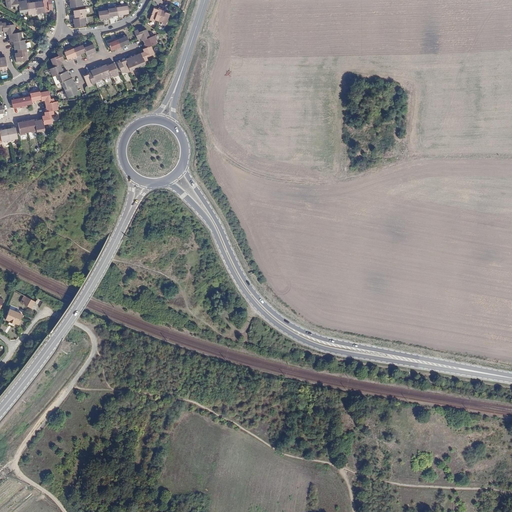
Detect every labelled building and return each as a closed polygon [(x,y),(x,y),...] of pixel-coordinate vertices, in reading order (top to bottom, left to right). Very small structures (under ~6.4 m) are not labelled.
[(5,0),(7,8),(15,7),(15,10),(19,9),(17,0),(15,0),(14,0),(5,0)] [(17,0),(19,9),(20,13),(23,13),(23,14),(28,14),(26,2),(26,0),(22,1),(21,0),(17,0)] [(45,12),(43,0),(38,0),(39,1),(35,2),(37,16),(41,15),(41,13),(45,12)] [(43,0),(45,12),(49,12),(49,10),(53,10),(51,0),(43,0)] [(79,0),(67,0),(68,0),(68,4),(70,4),(70,8),(82,7),(81,2),(80,2),(79,0)] [(28,14),(28,15),(32,15),(32,16),(37,16),(35,2),(32,2),(30,2),(30,1),(26,2),(28,14)] [(118,15),(119,17),(123,16),(123,14),(128,13),(127,4),(117,6),(118,15)] [(107,7),(107,9),(109,18),(113,17),(113,16),(118,15),(117,6),(107,7)] [(155,20),(159,21),(163,8),(159,7),(158,8),(154,7),(150,20),(154,21),(155,20)] [(163,8),(159,21),(163,23),(163,24),(166,25),(170,13),(169,12),(166,11),(167,10),(163,8)] [(72,15),(73,20),(86,18),(86,13),(87,13),(87,9),(73,11),(74,15),(72,15)] [(106,20),(109,19),(109,18),(107,9),(98,10),(99,19),(105,18),(106,20)] [(86,18),(73,20),(73,24),(72,24),(73,28),(86,26),(85,22),(87,22),(86,18)] [(7,34),(8,34),(16,33),(14,24),(6,26),(6,23),(2,23),(3,31),(3,32),(6,32),(7,34)] [(143,40),(150,37),(147,29),(138,33),(137,30),(134,31),(137,39),(140,38),(142,41),(143,40)] [(8,43),(12,42),(21,41),(21,37),(22,37),(21,32),(16,33),(8,34),(9,39),(8,39),(8,43)] [(124,45),(125,45),(129,43),(126,34),(117,38),(121,48),(124,47),(124,45)] [(151,46),(157,43),(156,39),(157,39),(156,35),(150,37),(143,40),(144,44),(143,45),(145,48),(151,46)] [(121,48),(117,38),(108,42),(111,50),(115,49),(117,48),(118,49),(121,48)] [(17,50),(27,48),(28,48),(27,44),(25,44),(25,40),(21,41),(12,42),(12,46),(14,46),(14,50),(17,50)] [(92,41),(83,45),(86,51),(88,56),(92,54),(91,53),(93,52),(96,51),(92,41)] [(82,42),(73,46),(77,57),(81,55),(80,54),(82,53),(86,51),(83,45),(82,42)] [(64,50),(67,58),(67,59),(72,57),(73,56),(74,58),(77,57),(73,46),(64,50)] [(154,54),(151,46),(145,48),(143,49),(144,51),(141,53),(144,61),(147,60),(146,57),(154,54)] [(18,53),(15,53),(16,62),(25,61),(24,53),(27,52),(27,48),(17,50),(18,53)] [(54,67),(61,64),(62,63),(61,60),(64,59),(61,51),(58,52),(59,55),(51,58),(54,67)] [(142,66),(146,65),(144,61),(141,53),(137,54),(136,53),(133,55),(138,67),(142,65),(142,66)] [(134,68),(138,67),(133,55),(129,56),(129,58),(126,59),(130,71),(134,70),(134,68)] [(127,73),(130,71),(126,59),(122,61),(121,59),(117,61),(118,61),(123,73),(126,71),(127,73)] [(106,64),(111,76),(115,75),(115,76),(119,75),(114,63),(110,64),(110,63),(106,64)] [(53,76),(56,75),(66,71),(64,67),(63,68),(61,64),(54,67),(49,69),(50,73),(51,72),(53,76)] [(97,66),(103,78),(106,77),(107,78),(111,76),(106,64),(102,66),(101,64),(97,66)] [(91,71),(96,83),(99,81),(99,80),(103,78),(97,66),(94,68),(94,69),(91,71)] [(58,78),(60,82),(72,77),(70,74),(69,74),(68,70),(66,71),(56,75),(57,79),(58,78)] [(92,84),(96,83),(91,71),(87,72),(88,74),(84,75),(89,87),(93,86),(92,84)] [(63,86),(65,90),(77,85),(75,81),(74,81),(72,77),(60,82),(62,86),(63,86)] [(77,85),(65,90),(66,94),(65,94),(67,98),(79,93),(78,90),(77,89),(78,89),(77,85)] [(41,100),(40,92),(40,91),(30,93),(30,96),(32,103),(36,103),(35,101),(37,101),(41,100)] [(45,104),(54,102),(53,98),(50,99),(49,91),(40,92),(41,100),(42,101),(44,101),(45,104)] [(32,104),(32,103),(30,96),(21,98),(23,108),(27,107),(27,105),(28,105),(32,104)] [(23,108),(21,98),(11,100),(13,108),(17,107),(18,107),(19,109),(23,108)] [(53,111),(58,110),(56,102),(54,102),(45,104),(46,108),(44,109),(45,112),(53,111)] [(42,119),(44,125),(52,123),(51,115),(54,114),(53,111),(45,112),(44,113),(45,116),(42,116),(42,119)] [(34,119),(36,132),(40,132),(40,134),(45,132),(44,125),(42,119),(38,120),(38,118),(34,119)] [(25,133),(28,132),(25,119),(22,120),(22,122),(18,123),(19,128),(21,136),(25,135),(25,133)] [(32,134),(36,132),(34,119),(29,120),(29,119),(25,119),(28,132),(31,132),(32,134)] [(8,129),(10,142),(15,141),(14,139),(18,138),(16,129),(15,125),(12,126),(12,128),(8,129)] [(6,143),(10,142),(8,129),(3,130),(3,128),(0,128),(0,134),(2,142),(5,141),(6,143)] [(20,304),(29,309),(33,301),(24,296),(20,304)] [(16,328),(20,318),(8,312),(3,322),(12,326),(16,328)]
